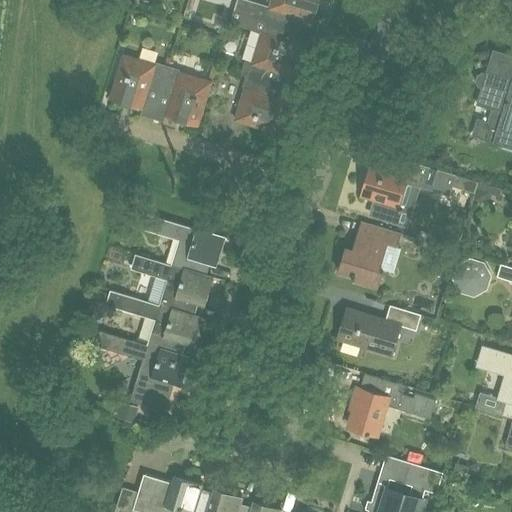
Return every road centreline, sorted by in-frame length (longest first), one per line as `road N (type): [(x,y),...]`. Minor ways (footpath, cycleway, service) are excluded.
road 1 (residential): [(316,184),(107,120)]
road 2 (residential): [(316,184),(398,0)]
road 3 (residential): [(259,361),(316,184)]
road 4 (track): [(27,0),(0,165)]
road 5 (residential): [(259,361),(297,410),(299,428),(287,444),(258,445),(245,433),(245,414)]
